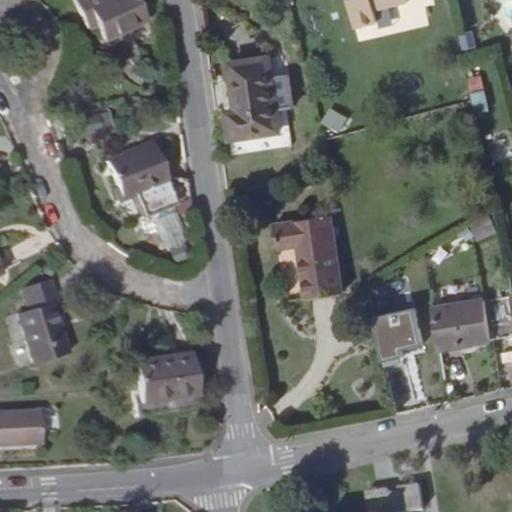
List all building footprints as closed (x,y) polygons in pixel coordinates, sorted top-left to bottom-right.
[(349,0),(357,29),(379,24),(376,11),(410,3),(409,0),(349,0)] [(117,64),(109,10),(64,15),(68,49),(77,49),(79,69),(117,64)] [(282,125),(271,51),(231,58),(237,106),(229,108),(232,133),(282,125)] [(103,108),(71,120),(77,138),(109,126),(103,108)] [(338,133),(347,119),(329,108),(320,122),(338,133)] [(149,219),(171,209),(177,207),(151,141),(104,158),(115,185),(111,187),(118,204),(134,198),(143,221),(149,219)] [(182,236),(171,209),(149,219),(160,245),(182,236)] [(468,222),(477,242),(496,233),(487,213),(468,222)] [(345,293),(333,215),(277,224),(281,251),(302,248),(309,298),(345,293)] [(55,300),(49,277),(19,287),(26,308),(14,312),(30,363),(65,352),(50,301),(55,300)] [(511,294),(488,299),(494,338),(511,335),(511,294)] [(443,347),(494,338),(488,299),(437,309),(443,347)] [(417,304),(376,315),(387,359),(408,353),(406,346),(427,341),(417,304)] [(197,398),(190,344),(132,352),(142,407),(197,398)] [(0,443),(37,439),(34,407),(0,410),(0,443)] [(422,508),(418,481),(396,484),(396,489),(386,491),(385,486),(374,487),(364,489),(367,511),(394,511),(406,510),(422,508)]
